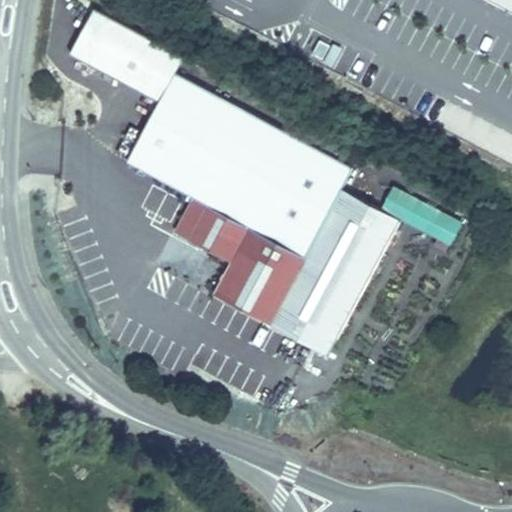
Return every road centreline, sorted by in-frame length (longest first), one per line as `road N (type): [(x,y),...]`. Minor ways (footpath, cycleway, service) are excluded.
road 1 (tertiary): [(30,329),(9,275),(0,213),(14,0)]
road 2 (tertiary): [(246,457),(105,396),(30,329)]
road 3 (tertiary): [(371,500),(246,457)]
